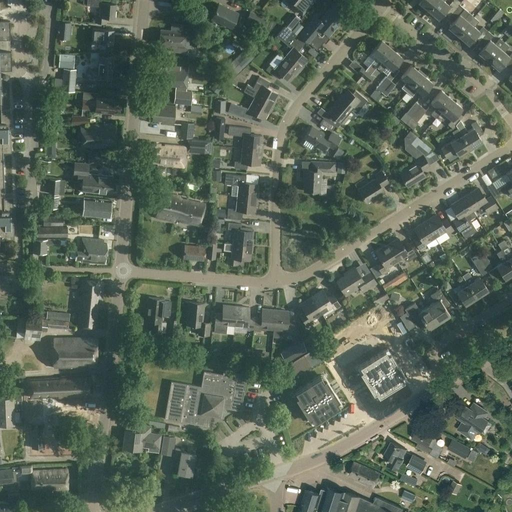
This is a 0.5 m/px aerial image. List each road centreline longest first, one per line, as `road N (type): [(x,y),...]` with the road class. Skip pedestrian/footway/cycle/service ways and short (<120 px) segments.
road 1 (residential): [(275,279),(284,128),(378,8)]
road 2 (residential): [(511,146),(309,274),(275,279)]
road 3 (residential): [(121,270),(144,10)]
road 4 (residential): [(94,511),(121,270)]
road 5 (tertiary): [(271,477),(355,440),(443,385)]
road 6 (residential): [(511,123),(464,70),(378,8)]
road 7 (residential): [(275,279),(254,286),(121,270)]
road 8 (residential): [(443,385),(434,358),(439,347),(511,299)]
road 9 (residential): [(0,269),(121,270)]
